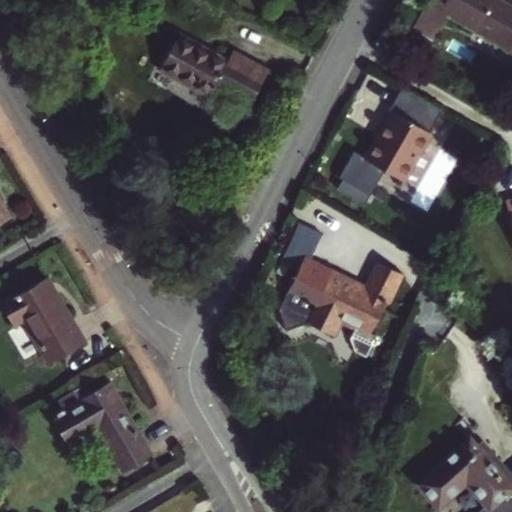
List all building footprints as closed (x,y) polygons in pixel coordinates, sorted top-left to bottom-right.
[(511,6),(501,0),(428,0),(413,26),(430,36),(445,12),(507,48),(508,46),(511,48),(511,6)] [(224,62),(175,35),(155,70),(204,97),(209,89),(245,109),(265,74),(229,53),(224,62)] [(405,178),(431,131),(391,107),(364,153),(353,147),(339,172),(371,190),(385,166),(405,178)] [(351,276),(304,253),(276,305),(282,325),(303,318),(329,331),(337,316),(352,323),(346,336),(350,349),(362,355),(373,334),(367,331),(384,298),(388,300),(402,272),(377,259),(365,283),(362,288),(349,281),(351,276)] [(64,317),(39,274),(0,296),(0,303),(9,318),(19,313),(45,358),(83,336),(70,314),(64,317)] [(365,283),(351,276),(349,281),(362,288),(365,283)] [(115,468),(147,449),(134,427),(131,429),(102,380),(45,413),(63,441),(93,423),(115,468)] [(511,511),(511,487),(468,438),(418,483),(439,506),(467,481),(488,503),(478,511),(511,511)]
